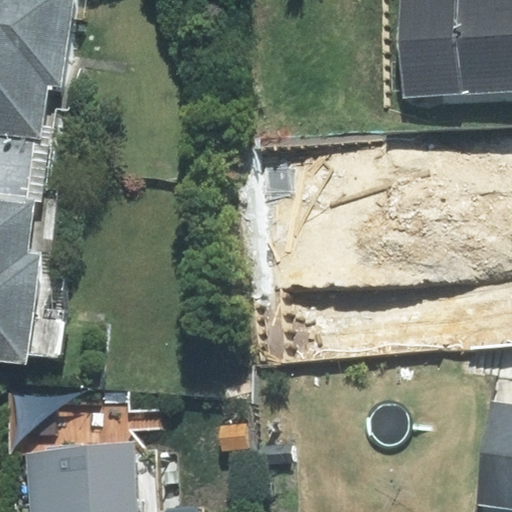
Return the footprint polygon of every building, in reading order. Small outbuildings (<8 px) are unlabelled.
[(0,0),(0,352),(84,360),(87,315),(63,313),(72,195),(55,194),(59,140),(74,142),(79,86),(95,87),(102,0),(0,0)] [(511,0),(423,0),(426,94),(511,92),(511,0)] [(511,165),(443,171),(456,298),(511,291),(511,165)] [(511,405),(511,406),(499,505),(511,506),(511,405)] [(174,511),(168,434),(49,444),(54,511),(174,511)]
